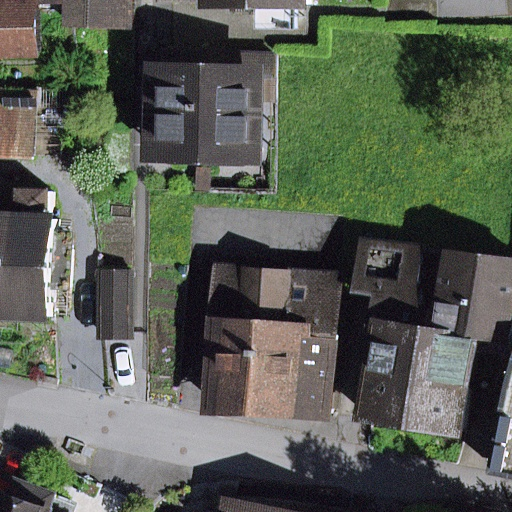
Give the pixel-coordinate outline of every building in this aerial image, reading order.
[(136,1),(133,0),(72,0),(73,25),(136,27),(136,1)] [(0,54),(42,54),(41,4),(0,4),(0,54)] [(269,30),(304,30),(304,5),(269,5),(269,30)] [(161,76),(158,150),(257,154),(261,78),(277,79),(278,56),(167,52),(166,76),(161,76)] [(0,94),(0,156),(36,158),(38,96),(0,94)] [(28,192),(27,219),(0,218),(0,314),(56,317),(58,288),(74,288),(76,238),(61,238),(62,221),(54,220),(55,193),(28,192)] [(386,326),(371,418),(418,426),(434,331),(419,329),(425,297),(418,296),(426,252),(368,243),(360,292),(383,296),(378,325),(386,326)] [(474,388),(477,371),(503,375),(506,357),(511,323),(511,262),(458,254),(445,333),(434,331),(418,426),(466,434),(474,388)] [(222,407),(336,415),(345,277),(222,269),(214,382),(224,383),(222,407)] [(105,335),(134,335),(134,278),(105,277),(105,335)] [(511,433),(505,476),(511,477),(511,357),(506,357),(503,375),(500,392),(511,394),(511,433)] [(474,388),(500,392),(503,375),(477,371),(474,388)] [(15,499),(49,511),(51,511),(58,496),(21,482),(15,499)] [(49,511),(15,499),(13,498),(8,510),(0,506),(0,511),(49,511)]
